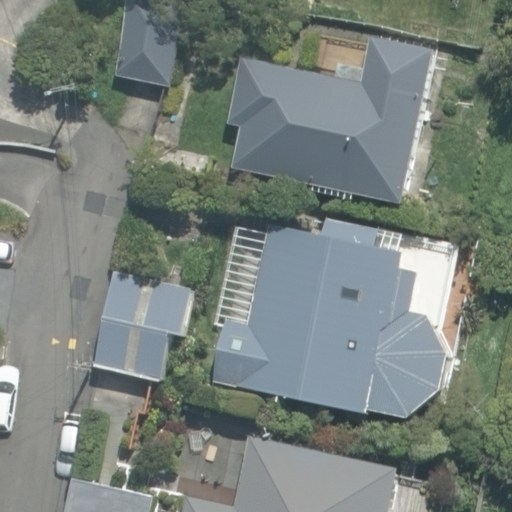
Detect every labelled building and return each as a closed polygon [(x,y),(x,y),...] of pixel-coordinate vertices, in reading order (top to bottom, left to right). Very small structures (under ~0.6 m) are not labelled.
[(192,7),(156,0),(137,0),(123,79),(175,89),(192,7)] [(377,88),(253,61),(239,125),(253,128),(244,167),(424,206),(457,54),(388,39),(377,88)] [(432,258),(284,224),(261,325),(239,319),(226,379),(419,428),(458,399),(471,356),(455,323),(419,310),(432,258)] [(200,292),(123,272),(99,365),(176,385),(200,292)] [(248,511),(195,499),(192,511),(409,511),(418,475),(263,441),(248,511)] [(162,511),(165,502),(85,486),(79,511),(162,511)]
